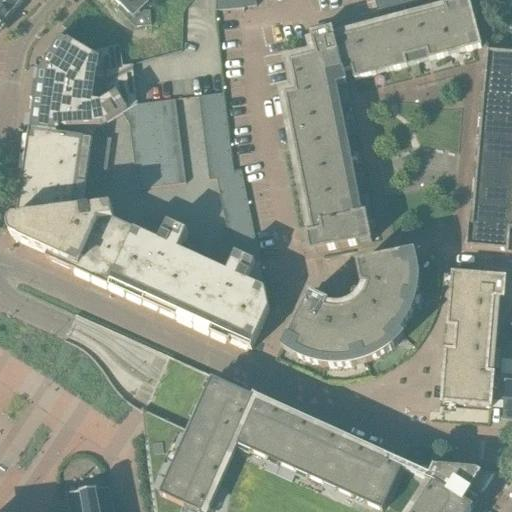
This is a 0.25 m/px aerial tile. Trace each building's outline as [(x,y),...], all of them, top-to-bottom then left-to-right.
[(0,0),(0,29),(12,17),(3,0),(0,0)] [(3,0),(12,17),(25,0),(3,0)] [(136,29),(151,27),(150,17),(149,3),(148,0),(114,0),(120,6),(117,9),(136,29)] [(215,0),(216,12),(244,10),(257,7),(255,0),(215,0)] [(318,58),(291,65),(297,96),(286,98),(314,235),(307,237),(311,255),(359,245),(357,233),(369,230),(366,215),(354,218),(352,207),(360,205),(357,190),(348,192),(346,182),(355,180),(352,165),(343,167),(341,156),(350,154),(347,139),(338,141),(336,131),(345,129),(342,114),(333,116),(331,105),(340,103),(334,76),(352,71),(355,82),(377,76),(375,67),(385,65),(387,73),(408,68),(406,59),(426,54),(429,62),(449,57),(447,48),(457,46),(460,54),(481,48),(468,0),(445,6),(446,12),(335,42),(332,31),(328,33),(327,28),(315,31),(317,36),(312,37),(318,58)] [(371,0),(375,14),(423,2),(422,0),(371,0)] [(57,135),(58,131),(58,129),(101,126),(134,105),(139,104),(134,65),(125,66),(120,46),(87,53),(60,37),(45,61),(43,61),(42,61),(41,61),(40,62),(39,63),(37,65),(37,66),(37,67),(37,68),(37,69),(37,70),(38,71),(38,72),(30,131),(57,135)] [(511,54),(488,53),(486,75),(511,77),(511,54)] [(511,77),(486,75),(484,97),(511,98),(511,77)] [(198,98),(201,117),(226,113),(224,95),(198,98)] [(511,98),(484,97),(482,118),(511,120),(511,98)] [(151,104),(153,123),(178,120),(175,101),(151,104)] [(129,126),(153,123),(151,104),(136,105),(121,115),(129,126)] [(201,117),(203,130),(228,126),(226,113),(201,117)] [(511,120),(482,118),(480,140),(511,142),(511,120)] [(153,123),(155,136),(179,133),(178,120),(153,123)] [(131,139),(155,136),(153,123),(129,126),(131,139)] [(203,130),(204,143),(230,140),(228,126),(203,130)] [(48,258),(110,287),(135,232),(114,223),(114,222),(113,209),(91,212),(90,202),(100,203),(108,142),(90,139),(91,130),(58,131),(57,135),(30,131),(18,216),(19,216),(19,220),(17,220),(17,222),(19,221),(17,239),(15,238),(14,240),(49,256),(48,258)] [(155,136),(157,149),(181,146),(179,133),(155,136)] [(132,152),(157,149),(155,136),(131,139),(132,152)] [(204,143),(206,156),(231,153),(230,140),(204,143)] [(511,142),(480,140),(478,161),(511,164),(511,142)] [(157,149),(158,162),(183,159),(181,146),(157,149)] [(134,165),(158,162),(157,149),(132,152),(134,165)] [(206,156),(208,169),(233,166),(231,153),(206,156)] [(158,162),(160,175),(185,172),(183,159),(158,162)] [(511,164),(478,161),(476,183),(511,185),(511,164)] [(136,178),(160,175),(158,162),(134,165),(136,178)] [(209,182),(217,181),(235,179),(234,174),(233,166),(208,169),(209,182)] [(160,175),(162,188),(186,185),(185,172),(160,175)] [(217,181),(220,194),(246,189),(242,172),(234,174),(235,179),(217,181)] [(137,192),(162,188),(160,175),(136,178),(137,192)] [(511,185),(476,183),(474,204),(511,207),(511,185)] [(220,194),(222,206),(248,201),(246,189),(220,194)] [(222,206),(225,218),(250,213),(248,201),(222,206)] [(511,207),(474,204),(473,225),(472,226),(511,229),(511,207)] [(225,218),(227,229),(253,224),(250,213),(225,218)] [(227,229),(229,241),(255,236),(253,224),(227,229)] [(511,230),(511,229),(472,226),(473,225),(469,224),(467,248),(508,251),(510,230),(511,230)] [(135,232),(110,287),(163,310),(195,325),(252,351),(269,313),(261,279),(251,275),(256,264),(236,255),(232,266),(183,244),(188,233),(168,225),(160,243),(135,232)] [(229,241),(225,250),(236,255),(256,264),(261,263),(255,236),(229,241)] [(321,273),(279,358),(332,384),(355,381),(376,374),(397,362),(415,346),(428,325),(437,301),(436,276),(431,251),(321,273)] [(443,396),(442,405),(451,406),(486,409),(492,409),(493,401),(495,375),(494,375),(500,300),(505,300),(505,296),(509,296),(510,284),(506,284),(507,279),(490,278),(461,275),(453,275),(452,283),(448,331),(457,332),(455,348),(447,347),(443,396)] [(511,376),(495,375),(493,401),(505,402),(503,422),(511,422),(511,376)] [(497,475),(411,467),(244,392),(243,395),(213,382),(201,408),(190,434),(144,413),(145,411),(143,412),(145,443),(148,465),(150,486),(152,497),(154,511),(473,511),(483,497),(482,497),(495,476),(497,476),(497,475)] [(114,511),(109,491),(70,497),(70,496),(66,497),(66,500),(67,500),(69,511),(68,511),(114,511)]
